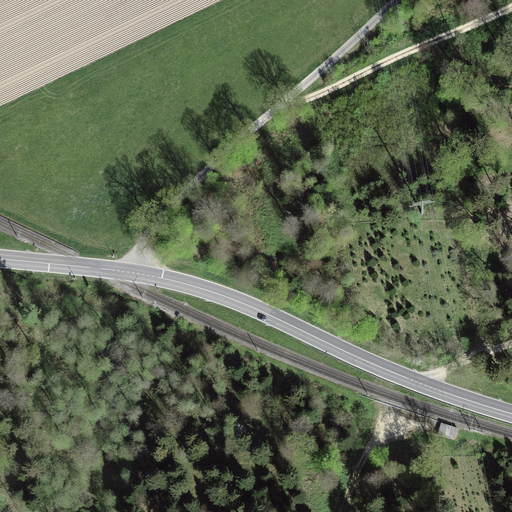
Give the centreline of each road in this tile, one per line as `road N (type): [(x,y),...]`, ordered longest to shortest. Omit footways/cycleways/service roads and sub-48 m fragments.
road 1 (secondary): [(0,257),(204,289),(393,373),(511,413)]
road 2 (track): [(111,270),(395,0)]
road 3 (track): [(511,11),(286,103)]
road 4 (track): [(341,511),(381,411),(425,426)]
road 5 (track): [(111,270),(0,218)]
